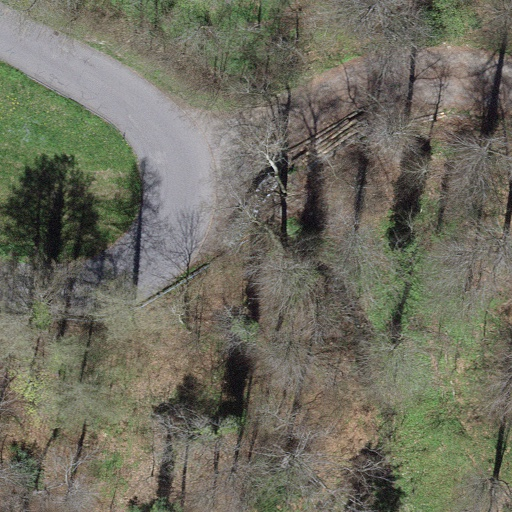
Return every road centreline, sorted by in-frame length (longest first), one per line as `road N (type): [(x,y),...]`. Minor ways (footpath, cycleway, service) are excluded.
road 1 (unclassified): [(0,284),(97,291),(170,243),(191,183),(158,129),(0,26)]
road 2 (track): [(191,183),(238,142),(399,75),(511,81)]
